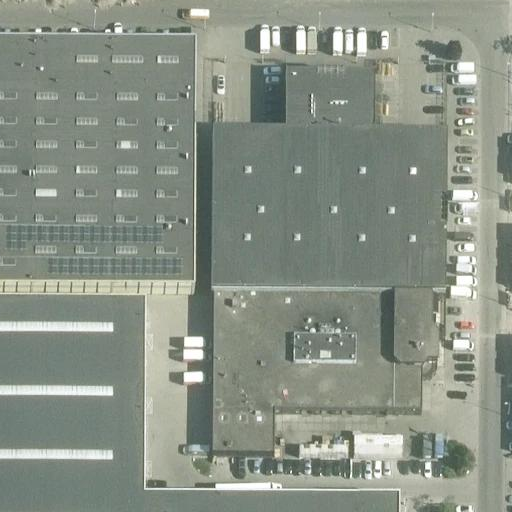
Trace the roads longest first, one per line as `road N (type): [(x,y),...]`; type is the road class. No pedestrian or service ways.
road 1 (unclassified): [(494,511),(497,18)]
road 2 (unknown): [(423,486),(180,484),(168,468),(164,323)]
road 3 (unclassified): [(0,15),(308,15)]
road 4 (unclassified): [(308,15),(497,18)]
